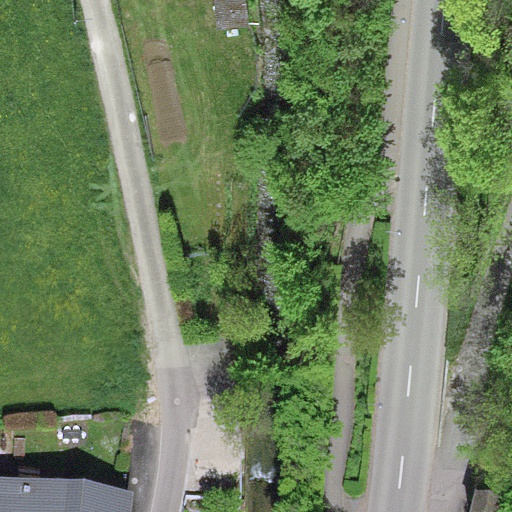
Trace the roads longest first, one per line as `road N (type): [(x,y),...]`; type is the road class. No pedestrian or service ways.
road 1 (residential): [(96,0),(147,204),(168,377),(148,511)]
road 2 (tertiary): [(441,0),(392,511)]
road 3 (residential): [(437,511),(511,234)]
